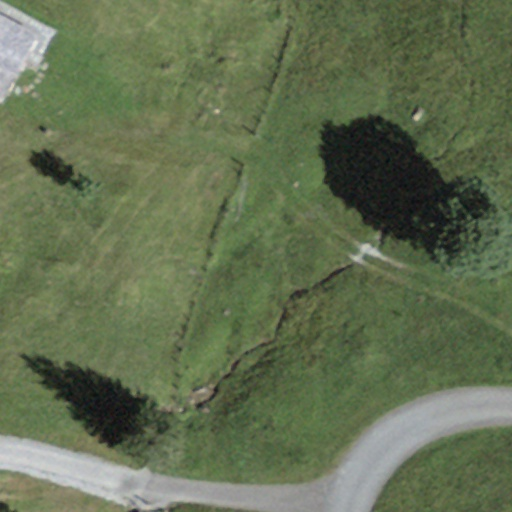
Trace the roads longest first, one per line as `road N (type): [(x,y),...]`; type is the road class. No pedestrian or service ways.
road 1 (track): [(511,314),(338,238),(93,53)]
road 2 (track): [(341,511),(151,487),(0,453)]
